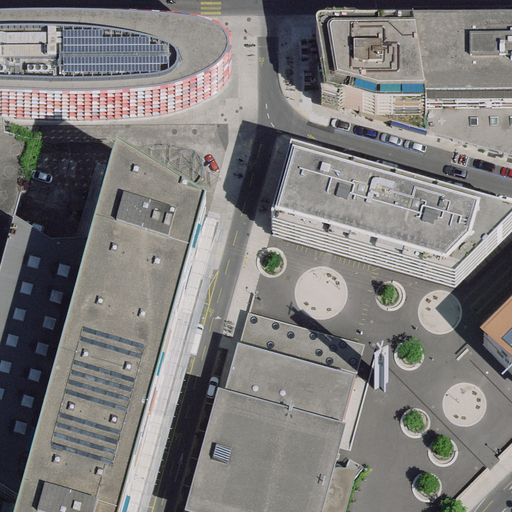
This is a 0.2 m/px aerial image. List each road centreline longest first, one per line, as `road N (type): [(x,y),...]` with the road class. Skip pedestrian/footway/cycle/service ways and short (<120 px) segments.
road 1 (residential): [(161,511),(272,114)]
road 2 (residential): [(511,187),(272,114)]
